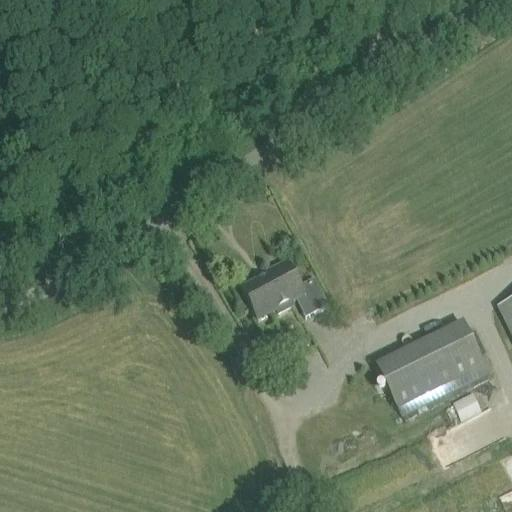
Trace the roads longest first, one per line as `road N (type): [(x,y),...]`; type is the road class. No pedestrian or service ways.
road 1 (unclassified): [(493,0),(92,264),(0,304)]
road 2 (track): [(309,511),(295,440),(162,219)]
